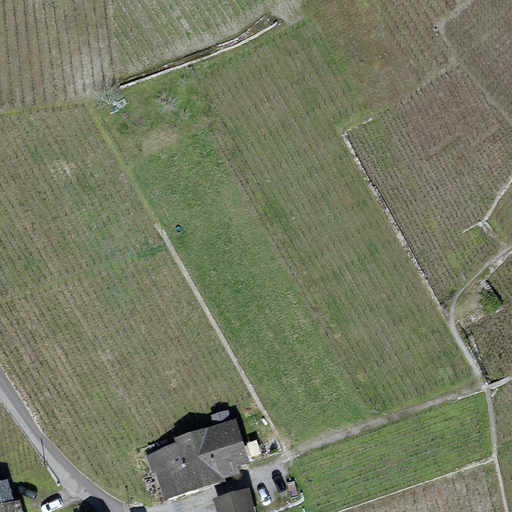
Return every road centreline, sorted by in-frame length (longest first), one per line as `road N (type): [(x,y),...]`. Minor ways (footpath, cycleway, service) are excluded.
road 1 (track): [(159,511),(241,478),(271,449),(475,373)]
road 2 (residential): [(114,511),(68,476),(0,388)]
